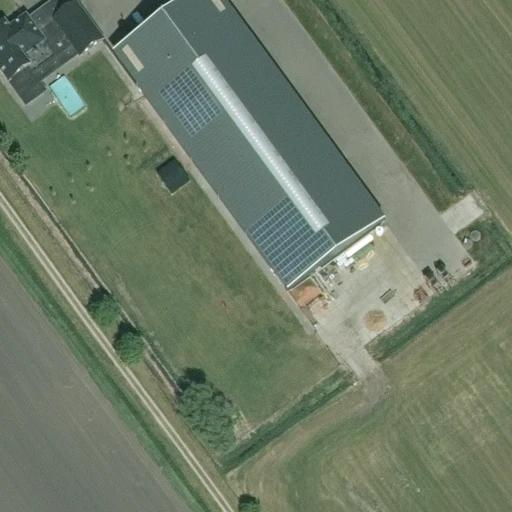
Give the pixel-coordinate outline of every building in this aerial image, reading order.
[(287,294),(384,223),(233,17),(217,29),(196,0),(192,0),(130,46),(152,76),(136,88),(287,294)] [(80,58),(102,41),(76,6),(54,22),(55,24),(38,36),(26,20),(9,32),(4,26),(0,28),(0,70),(9,83),(27,70),(32,77),(73,48),(80,58)] [(370,263),(394,254),(389,240),(365,249),(370,263)] [(362,255),(338,261),(344,287),(368,281),(362,255)] [(306,288),(304,305),(326,306),(327,289),(306,288)] [(208,407),(229,439),(248,427),(228,395),(208,407)]
